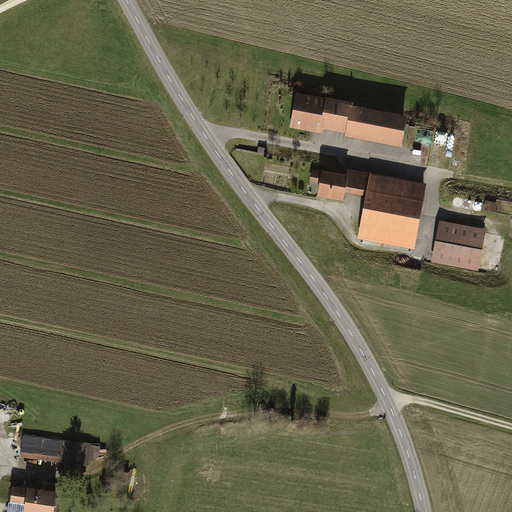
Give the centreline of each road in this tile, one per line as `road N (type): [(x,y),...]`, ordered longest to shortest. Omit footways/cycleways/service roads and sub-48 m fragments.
road 1 (secondary): [(424,511),(389,402),(354,336),(199,127),(126,0)]
road 2 (track): [(511,428),(422,403),(389,402),(363,416),(246,413),(179,426),(98,467),(56,476),(1,472)]
